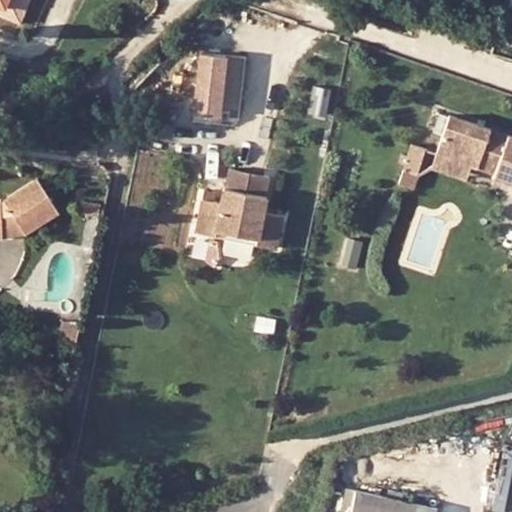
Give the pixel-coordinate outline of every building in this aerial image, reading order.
[(40,12),(45,0),(9,0),(18,3),(40,12)] [(64,0),(45,0),(40,12),(18,3),(13,14),(51,30),(64,0)] [(240,115),(248,55),(191,47),(182,108),(240,115)] [(484,159),(511,167),(511,123),(441,100),(429,136),(455,145),(485,155),(484,159)] [(429,136),(424,150),(450,159),(455,145),(429,136)] [(225,154),(221,174),(259,182),(263,163),(225,154)] [(211,223),(212,218),(253,225),(252,232),(271,236),(277,202),(258,199),(261,183),(259,182),(221,174),(218,174),(215,190),(197,186),(191,220),(211,223)] [(17,232),(57,208),(37,178),(0,199),(0,222),(16,222),(17,232)] [(82,198),(98,202),(101,187),(85,183),(82,198)] [(0,232),(17,232),(16,222),(0,222),(0,232)] [(66,276),(83,282),(86,266),(69,262),(66,276)] [(435,511),(439,500),(357,482),(350,511),(435,511)]
